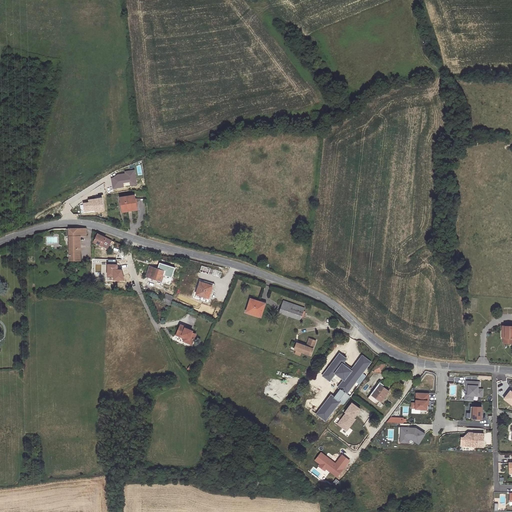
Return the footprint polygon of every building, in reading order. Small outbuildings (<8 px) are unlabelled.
[(128,176),(120,177),(119,175),(116,175),(110,179),(112,189),(122,187),(122,186),(129,185),(129,186),(138,184),(136,170),(127,172),(127,173),(128,176)] [(122,212),(128,211),(128,209),(136,207),(134,196),(120,199),(122,212)] [(89,200),(89,203),(84,204),(85,212),(93,211),(93,209),(96,209),(96,210),(96,211),(104,210),(102,198),(89,200)] [(97,232),(93,240),(100,244),(101,243),(106,246),(110,240),(97,232)] [(79,261),(78,236),(66,236),(67,261),(79,261)] [(164,271),(163,274),(171,277),(174,268),(160,264),(158,269),(164,271)] [(107,277),(113,277),(113,280),(124,280),(122,270),(117,270),(117,265),(107,265),(107,277)] [(146,277),(161,281),(163,274),(164,271),(158,269),(149,266),(146,277)] [(209,273),(215,276),(218,269),(212,267),(209,273)] [(200,282),(196,294),(209,299),(213,287),(200,282)] [(165,292),(163,297),(173,301),(175,296),(165,292)] [(250,299),(246,313),(260,317),(265,302),(260,301),(259,302),(250,299)] [(280,311),(286,313),(289,305),(286,304),(287,301),(283,300),(280,311)] [(194,310),(201,313),(204,307),(196,304),(194,310)] [(304,310),(289,305),(286,313),(302,318),(304,310)] [(511,321),(500,321),(501,327),(503,326),(503,333),(502,333),(502,339),(511,339),(511,333),(511,321)] [(179,324),(176,334),(186,338),(184,341),(191,343),(195,335),(191,333),(192,331),(184,328),(185,327),(179,324)] [(297,342),(295,349),(310,355),(316,339),(310,337),(307,346),(297,342)] [(362,374),(370,362),(362,356),(351,370),(342,363),(345,359),(339,354),(324,375),(330,380),(335,373),(344,380),(339,386),(348,393),(356,381),(360,384),(365,376),(362,374)] [(380,360),(372,371),(382,371),(386,363),(380,360)] [(480,383),(467,382),(467,387),(469,387),(468,396),(477,397),(478,387),(479,387),(480,383)] [(380,383),(373,394),(382,400),(389,390),(380,383)] [(326,421),(340,402),(343,405),(349,397),(340,390),(334,398),(331,395),(316,414),(326,421)] [(429,393),(417,392),(416,402),(412,402),(412,407),(416,407),(416,408),(427,409),(428,400),(429,400),(429,393)] [(346,413),(347,414),(338,425),(347,432),(356,420),(354,420),(363,410),(354,402),(346,413)] [(482,407),(471,406),(470,418),(481,419),(482,407)] [(401,426),(401,438),(408,438),(411,438),(419,443),(425,433),(416,427),(401,426)] [(469,432),(464,437),(466,439),(466,445),(474,446),(484,447),(485,433),(475,433),(475,432),(475,434),(471,434),(469,432)] [(323,452),(320,456),(323,459),(321,462),(322,464),(321,465),(327,470),(328,468),(339,477),(352,460),(344,454),(338,463),(323,452)]
